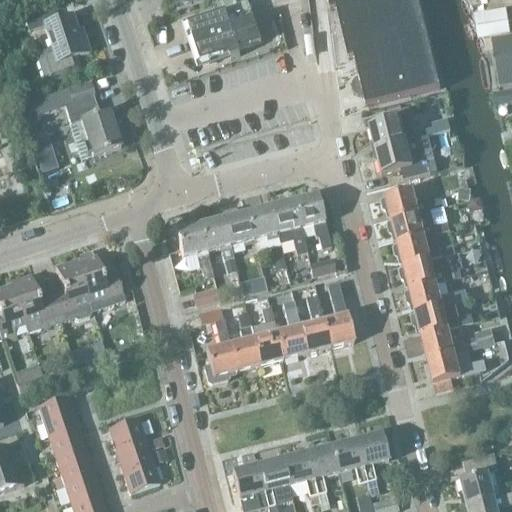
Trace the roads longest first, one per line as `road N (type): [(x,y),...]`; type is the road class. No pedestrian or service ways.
road 1 (residential): [(426,511),(338,160),(174,198)]
road 2 (residential): [(203,491),(131,213)]
road 3 (residential): [(174,198),(111,0)]
road 4 (residential): [(131,213),(0,258)]
